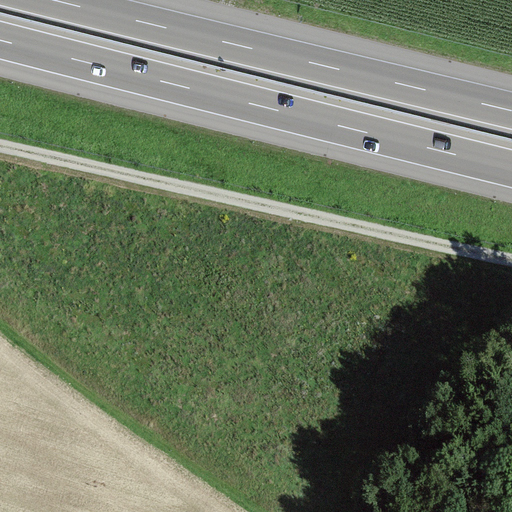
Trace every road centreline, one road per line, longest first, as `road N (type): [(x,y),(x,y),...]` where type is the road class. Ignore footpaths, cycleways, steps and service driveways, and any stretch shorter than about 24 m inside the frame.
road 1 (motorway): [(0,40),(511,168)]
road 2 (track): [(0,146),(511,263)]
road 3 (motorway): [(511,110),(52,0)]
